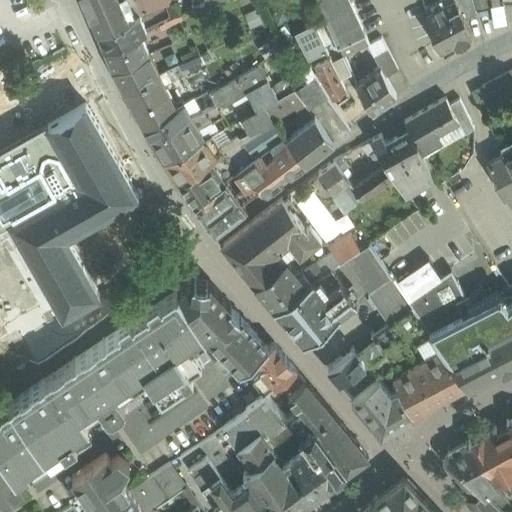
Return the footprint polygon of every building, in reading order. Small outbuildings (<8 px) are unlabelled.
[(82,0),(98,34),(99,34),(98,34),(130,20),(130,19),(121,0),(82,0)] [(175,0),(142,0),(148,12),(176,1),(175,0)] [(363,29),(349,0),(319,0),(326,16),(337,41),(363,29)] [(449,0),(441,5),(442,8),(429,15),(427,12),(426,13),(432,35),(441,52),(455,44),(457,48),(470,40),(468,37),(471,36),(463,21),(466,19),(456,0),(449,0)] [(473,0),(456,0),(466,19),(476,13),(473,0)] [(181,12),(163,21),(174,42),(192,35),(181,12)] [(130,20),(98,34),(99,34),(105,50),(105,49),(139,33),(140,33),(146,30),(139,15),(130,19),(130,20)] [(345,87),(327,52),(313,22),(300,32),(311,53),(315,51),(319,60),(315,61),(324,81),(333,95),(345,87)] [(363,29),(337,41),(343,54),(368,42),(369,42),(364,29),(363,29)] [(105,49),(105,50),(113,69),(149,53),(140,33),(139,33),(105,49)] [(369,42),(368,42),(374,56),(380,66),(386,75),(398,68),(381,36),(369,42)] [(307,80),(286,42),(276,50),(289,76),(292,81),(301,85),(307,80)] [(149,53),(113,69),(125,89),(159,73),(149,53)] [(180,62),(177,64),(181,73),(203,62),(199,53),(180,62)] [(177,54),(159,62),(162,71),(177,64),(180,62),(177,54)] [(250,112),(264,104),(278,96),(272,85),(259,62),(211,90),(219,103),(220,106),(247,89),(257,107),(250,112)] [(181,73),(177,64),(162,71),(159,73),(164,82),(181,73)] [(380,66),(356,83),(372,111),(396,94),(386,75),(380,66)] [(511,68),(472,90),(482,112),(511,95),(511,68)] [(159,73),(125,89),(143,125),(177,107),(164,82),(159,73)] [(301,85),(295,89),(301,96),(300,97),(304,102),(323,88),(315,74),(307,80),(301,85)] [(289,76),(272,85),(278,96),(278,97),(280,96),(294,87),(295,89),(301,85),(292,81),(289,76)] [(300,97),(301,96),(295,89),(294,87),(280,96),(285,106),(300,97)] [(210,89),(193,98),(201,111),(201,112),(206,111),(219,103),(211,90),(210,89)] [(286,114),(304,102),(300,97),(285,106),(280,96),(278,97),(278,96),(264,104),(274,120),(286,114)] [(445,96),(404,120),(409,128),(421,150),(442,138),(439,132),(458,121),(459,120),(449,103),(445,96)] [(473,126),(459,97),(449,103),(459,120),(458,121),(465,132),(474,127),(473,126)] [(66,113),(48,124),(62,150),(80,182),(37,206),(36,205),(34,206),(35,206),(11,219),(9,220),(10,221),(11,221),(63,314),(99,293),(66,235),(136,195),(139,194),(85,102),(66,113)] [(177,107),(143,125),(150,137),(191,115),(191,114),(185,103),(177,107)] [(191,115),(150,137),(164,161),(204,137),(198,126),(211,119),(210,118),(223,111),(220,106),(219,103),(206,111),(201,112),(201,111),(191,114),(191,115)] [(264,104),(250,112),(260,127),(274,120),(264,104)] [(260,127),(250,112),(241,117),(251,132),(260,127)] [(315,117),(285,140),(288,143),(289,142),(305,163),(306,163),(333,142),(315,117)] [(0,227),(10,221),(9,220),(11,219),(35,206),(34,206),(36,205),(37,206),(80,182),(62,150),(48,124),(45,120),(0,145),(0,227)] [(409,128),(386,141),(381,133),(371,138),(378,147),(377,148),(386,160),(387,160),(394,171),(395,171),(406,188),(407,187),(404,184),(431,168),(421,150),(409,128)] [(237,135),(220,146),(222,149),(212,160),(226,180),(235,172),(253,158),(239,138),(237,135)] [(204,137),(164,161),(179,182),(212,160),(203,145),(207,142),(204,137)] [(283,137),(263,150),(253,158),(235,172),(245,185),(258,176),(260,179),(260,186),(260,187),(272,189),(282,181),(277,174),(283,169),(296,171),(305,163),(289,143),(288,144),(288,143),(285,140),(283,137)] [(386,160),(377,148),(370,153),(379,165),(353,184),(361,196),(395,173),(394,171),(387,160),(386,160)] [(511,169),(505,156),(504,154),(503,155),(502,154),(487,162),(495,177),(494,178),(504,196),(506,195),(511,205),(511,204),(511,169)] [(348,177),(334,159),(319,170),(333,190),(339,185),(348,177)] [(212,160),(179,182),(193,204),(226,180),(212,160)] [(193,204),(214,233),(243,212),(242,211),(247,208),(241,201),(260,187),(260,186),(260,179),(258,176),(245,185),(235,192),(226,180),(193,204)] [(339,185),(333,190),(345,206),(352,202),(339,185)] [(260,213),(222,244),(248,276),(255,284),(276,267),(268,259),(289,242),(300,256),(322,239),(305,217),(301,220),(282,196),(260,213)] [(347,232),(328,246),(332,250),(340,261),(348,256),(358,248),(347,232)] [(392,274),(369,241),(358,248),(348,256),(370,290),(389,276),(392,274)] [(332,250),(316,261),(323,271),(340,261),(332,250)] [(276,267),(255,284),(274,306),(306,282),(307,282),(323,271),(316,261),(315,261),(297,273),(286,259),(276,267)] [(323,271),(307,282),(306,282),(274,306),(304,340),(356,300),(331,267),(323,271)] [(497,287),(469,301),(458,281),(451,267),(439,276),(408,298),(412,304),(432,333),(467,383),(511,359),(511,289),(509,285),(500,293),(497,287)] [(370,290),(368,291),(388,321),(408,307),(389,276),(370,290)] [(233,306),(209,281),(193,279),(178,290),(177,289),(161,300),(160,298),(158,298),(147,305),(147,307),(148,309),(132,320),(131,318),(129,317),(118,324),(118,326),(119,328),(0,408),(0,502),(23,487),(16,477),(28,469),(25,466),(44,453),(60,443),(65,450),(77,442),(72,434),(88,424),(84,419),(101,407),(107,415),(113,417),(124,409),(125,403),(119,395),(148,375),(162,395),(193,374),(190,369),(202,362),(192,348),(206,338),(201,330),(203,329),(240,368),(254,358),(269,346),(233,306)] [(388,321),(371,333),(374,338),(375,338),(383,350),(385,353),(417,333),(422,340),(432,333),(412,304),(408,307),(388,321)] [(467,383),(432,333),(422,340),(418,342),(426,355),(392,374),(397,384),(412,412),(467,383)] [(374,338),(357,351),(366,363),(383,350),(375,338),(374,338)] [(295,368),(273,343),(269,346),(254,358),(277,385),(278,384),(277,382),(295,368)] [(353,347),(328,367),(340,382),(359,367),(360,368),(366,363),(357,351),(353,347)] [(295,368),(277,382),(278,384),(288,394),(305,379),(295,368)] [(377,374),(352,395),(381,430),(412,412),(397,384),(390,388),(378,374),(377,374)] [(315,425),(332,410),(305,379),(288,394),(299,405),(315,425)] [(264,393),(246,407),(247,408),(257,421),(277,407),(266,393),(264,393)] [(235,414),(226,401),(218,406),(227,419),(235,414)] [(299,436),(286,419),(287,418),(277,407),(257,421),(261,427),(262,427),(266,434),(272,430),(317,491),(331,481),(308,447),(300,435),(299,436)] [(315,425),(300,407),(287,418),(286,419),(299,436),(300,435),(308,447),(331,481),(346,471),(332,452),(332,453),(334,451),(315,425)] [(272,430),(266,434),(262,427),(261,427),(257,421),(247,408),(225,422),(226,423),(223,425),(251,464),(242,470),(243,472),(245,470),(249,474),(275,511),(288,511),(317,491),(272,430)] [(332,410),(315,425),(334,451),(332,453),(346,471),(368,455),(332,410)] [(511,430),(507,422),(497,427),(496,426),(494,427),(483,433),(481,434),(470,440),(467,441),(497,478),(499,480),(511,473),(511,430)] [(215,431),(200,441),(207,450),(232,486),(249,474),(245,470),(243,472),(242,470),(215,431)] [(200,441),(180,453),(188,464),(207,450),(200,441)] [(497,478),(467,441),(448,451),(448,454),(449,462),(472,485),(476,482),(508,511),(511,506),(511,498),(510,496),(508,495),(505,497),(493,482),(497,478)] [(275,511),(249,474),(232,486),(207,450),(188,464),(223,511),(275,511)] [(106,451),(72,474),(97,511),(144,511),(146,511),(130,486),(121,474),(130,459),(119,453),(111,459),(106,451)] [(169,460),(130,486),(146,511),(155,505),(156,506),(173,495),(173,494),(186,485),(169,460)] [(511,473),(499,480),(507,491),(511,487),(511,473)] [(394,483),(373,499),(384,511),(438,511),(404,475),(394,483)] [(511,511),(511,506),(508,511),(476,482),(472,485),(465,495),(471,504),(479,511),(511,511)] [(384,511),(373,499),(356,511),(384,511)] [(183,511),(207,511),(199,500),(183,511)]
